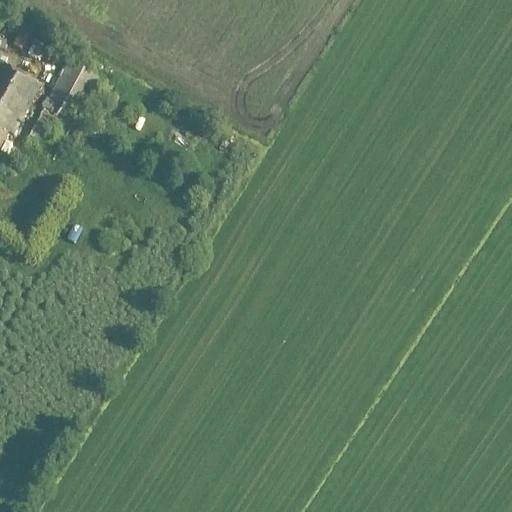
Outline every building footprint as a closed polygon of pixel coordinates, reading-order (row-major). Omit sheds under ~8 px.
[(27,46),(36,34),(23,25),(15,38),(27,46)] [(29,56),(40,61),(49,44),(37,38),(29,56)] [(75,84),(88,88),(93,68),(81,64),(75,84)] [(0,146),(5,138),(9,140),(37,88),(0,68),(0,146)] [(13,135),(1,148),(10,156),(22,144),(13,135)]
